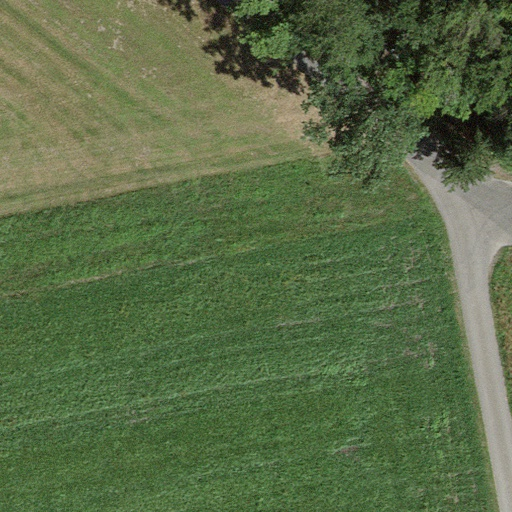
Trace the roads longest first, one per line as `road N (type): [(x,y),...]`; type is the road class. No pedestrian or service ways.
road 1 (track): [(508,511),(447,180),(511,186)]
road 2 (residential): [(236,0),(511,227)]
